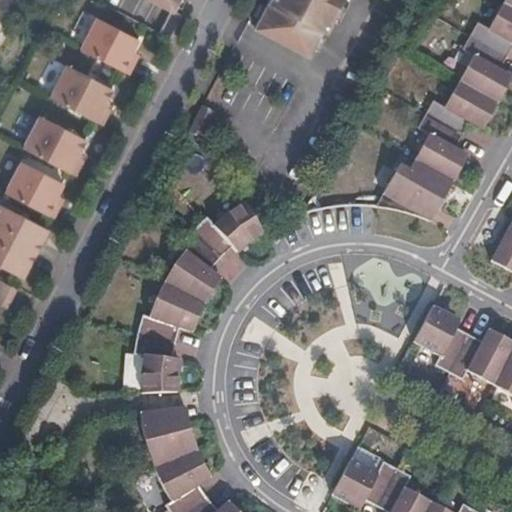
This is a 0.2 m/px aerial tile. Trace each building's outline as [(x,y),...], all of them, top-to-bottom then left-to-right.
[(154,0),(171,9),(183,15),(190,0),(154,0)] [(272,0),(258,27),(310,53),(323,29),(326,31),(342,0),(272,0)] [(511,0),(482,0),(486,2),(473,26),(505,42),(511,28),(511,0)] [(171,9),(159,32),(170,39),(183,15),(171,9)] [(98,14),(80,48),(130,73),(136,58),(130,55),(140,35),(98,14)] [(497,72),(490,69),(505,42),(473,26),(458,52),(446,46),(439,59),(496,91),(498,86),(491,81),(497,72)] [(417,99),(461,122),(467,125),(473,114),(481,118),(496,91),(439,59),(430,74),(442,82),(430,103),(418,96),(417,99)] [(49,96),(102,123),(110,109),(102,106),(111,88),(66,64),(49,96)] [(455,133),(461,122),(417,99),(410,110),(455,133)] [(203,104),(188,129),(201,136),(215,111),(203,104)] [(455,133),(410,110),(403,123),(416,130),(396,166),(386,160),(368,190),(417,218),(424,205),(418,202),(425,189),(431,192),(439,178),(445,182),(454,166),(447,162),(453,151),(447,147),(455,133)] [(22,147),(75,175),(83,160),(76,156),(86,138),(39,114),(22,147)] [(4,191),(53,217),(61,201),(54,198),(63,181),(21,160),(4,191)] [(147,355),(140,393),(178,391),(182,359),(171,357),(179,319),(192,324),(221,273),(205,261),(228,235),(237,244),(264,229),(245,200),(215,216),(207,208),(177,239),(182,244),(147,306),(143,304),(133,352),(147,355)] [(0,234),(34,252),(47,229),(0,205),(0,234)] [(511,222),(509,221),(487,260),(511,273),(511,222)] [(0,265),(21,277),(34,252),(0,234),(0,265)] [(9,300),(16,287),(0,278),(0,300),(2,296),(9,300)] [(458,315),(434,303),(414,341),(437,352),(432,362),(462,379),(468,369),(511,393),(511,336),(490,325),(482,341),(453,325),(458,315)] [(182,422),(177,406),(138,412),(155,464),(174,500),(169,504),(174,511),(242,511),(230,499),(219,509),(209,498),(201,482),(213,475),(198,447),(190,419),(182,422)] [(374,466),(353,454),(333,491),(354,502),(360,492),(389,509),(387,511),(489,511),(490,511),(462,497),(454,510),(404,482),(411,469),(382,453),(374,466)]
